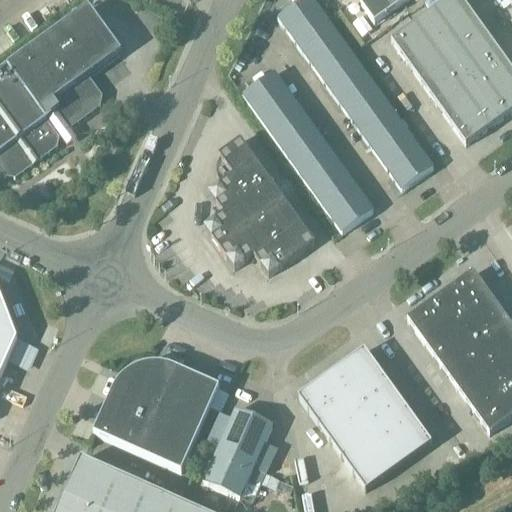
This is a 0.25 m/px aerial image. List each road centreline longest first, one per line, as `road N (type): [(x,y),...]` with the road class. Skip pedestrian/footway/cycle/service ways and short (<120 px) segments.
road 1 (unclassified): [(511,180),(306,331),(273,344),(249,343),(105,285)]
road 2 (unclassified): [(233,0),(105,285)]
road 3 (unclassified): [(105,285),(3,511)]
